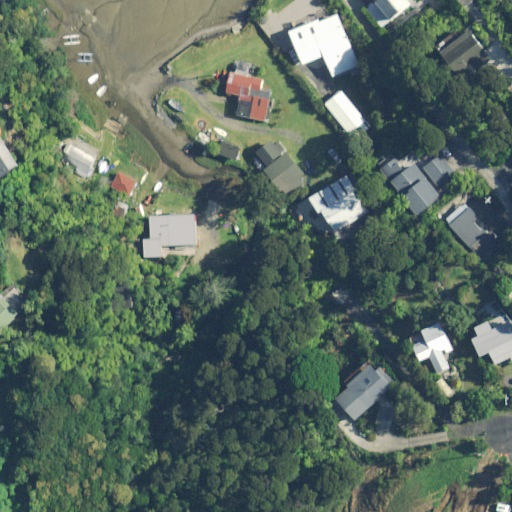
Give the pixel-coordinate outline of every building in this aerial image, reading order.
[(373,0),(365,6),(382,27),(413,3),(410,0),(373,0)] [(359,65),(338,12),(291,32),(304,64),(325,55),(333,76),(359,65)] [(492,59),(468,30),(441,53),(464,82),(492,59)] [(255,63),(234,60),(228,92),(243,95),(239,116),(265,120),(270,92),(261,90),(263,77),(253,76),(255,63)] [(365,120),(342,90),(325,103),(348,132),(365,120)] [(0,177),(20,165),(0,133),(0,177)] [(271,138),(256,147),(265,163),(280,154),(271,138)] [(95,157),(67,142),(56,162),(84,177),(95,157)] [(412,153),(399,164),(394,158),(381,168),(417,215),(440,197),(423,176),(427,173),(412,153)] [(307,181),(286,154),(264,170),(286,198),(307,181)] [(458,175),(446,155),(426,167),(438,187),(458,175)] [(136,181),(118,171),(109,188),(127,198),(136,181)] [(370,210),(349,173),(309,196),(318,212),(321,210),(333,231),(370,210)] [(511,228),(483,195),(450,225),(483,263),(511,237),(511,228)] [(173,202),(173,212),(162,212),(162,231),(177,232),(177,238),(186,239),(187,232),(190,232),(191,202),(173,202)] [(205,242),(190,235),(181,258),(190,262),(195,249),(201,251),(205,242)] [(0,332),(21,312),(3,294),(0,297),(0,332)] [(456,350),(441,321),(410,337),(422,360),(431,355),(439,372),(451,366),(446,356),(456,350)] [(511,328),(506,331),(503,324),(483,333),(496,364),(511,357),(511,328)] [(380,369),(374,363),(349,385),(351,387),(338,399),(356,419),(397,384),(382,367),(380,369)] [(455,391),(444,377),(434,384),(446,398),(455,391)] [(400,404),(383,399),(376,422),(393,427),(400,404)]
